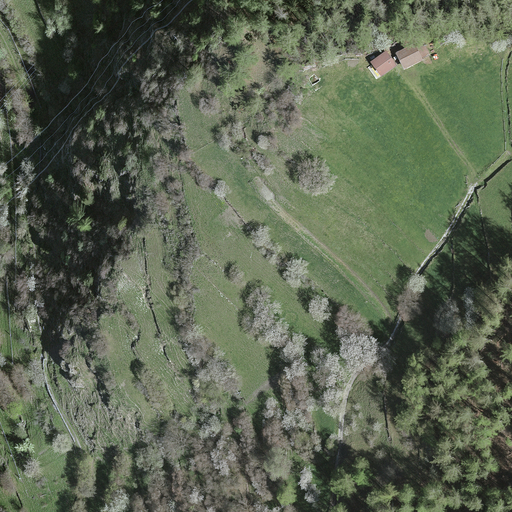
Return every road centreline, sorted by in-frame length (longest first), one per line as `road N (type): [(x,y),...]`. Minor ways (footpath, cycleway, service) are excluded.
road 1 (track): [(330,511),(345,391),(391,337),(415,277),(473,187)]
road 2 (track): [(473,187),(471,169),(411,79)]
